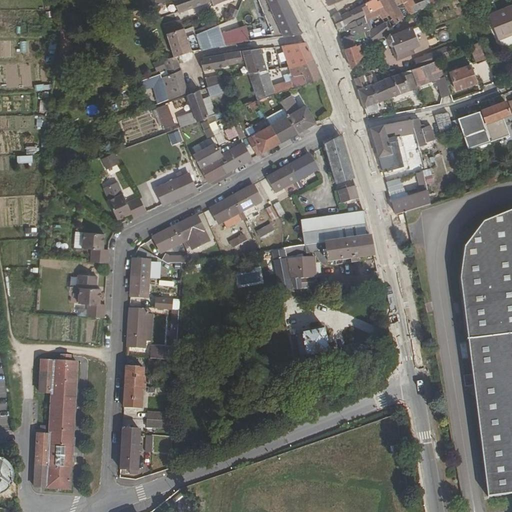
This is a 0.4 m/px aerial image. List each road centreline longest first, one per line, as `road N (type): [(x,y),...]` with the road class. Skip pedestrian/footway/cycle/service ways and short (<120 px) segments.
road 1 (residential): [(350,119),(118,237),(112,503)]
road 2 (residential): [(418,391),(112,503)]
road 3 (tertiary): [(418,391),(352,127)]
road 4 (residential): [(352,127),(511,86)]
road 5 (track): [(0,273),(29,402)]
road 6 (tertiary): [(350,119),(334,65),(299,0)]
road 7 (tertiary): [(436,511),(418,391)]
